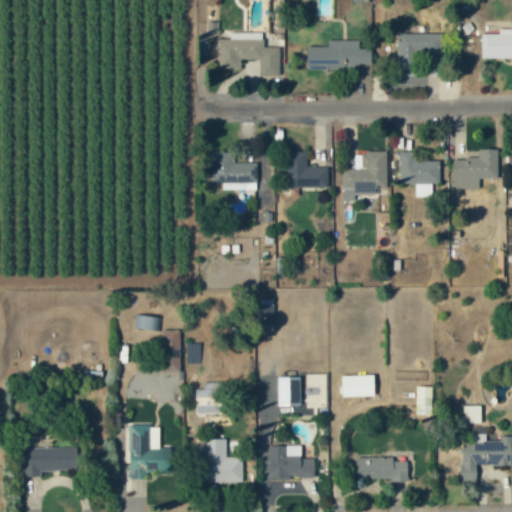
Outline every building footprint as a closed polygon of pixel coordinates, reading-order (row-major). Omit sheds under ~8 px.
[(213,29),(214,16),(202,16),(202,29),(213,29)] [(260,34),(260,27),(226,26),(226,34),(260,34)] [(511,58),(511,28),(498,28),(498,33),(481,33),(481,58),(511,58)] [(213,64),(214,33),(226,34),(260,34),(260,41),(275,41),(275,70),(256,70),(256,53),(237,53),(237,64),(213,64)] [(417,69),(417,52),(441,52),(441,33),(397,33),(396,69),(417,69)] [(306,69),(360,69),(360,64),(372,64),(371,48),(359,48),(358,40),(327,40),(327,46),(306,46),(306,69)] [(475,185),(449,185),(449,154),(462,154),(462,152),(474,152),(474,144),(493,144),(493,173),(475,173),(475,185)] [(371,183),(371,189),(349,189),(350,183),(338,183),(338,163),(350,163),(361,163),(361,161),(358,161),(358,150),(358,148),(362,148),(362,145),(383,146),(383,183),(371,183)] [(283,146),(283,183),(324,182),(324,161),(302,161),(302,146),(283,146)] [(395,178),(411,178),(428,179),(436,179),(436,155),(411,155),(412,146),(395,146),(395,178)] [(207,177),(218,177),(252,177),(254,177),(254,158),(229,158),(229,147),(207,147),(207,177)] [(350,163),(351,149),(358,150),(358,161),(361,161),(361,163),(350,163)] [(411,178),(428,179),(428,192),(411,192),(411,178)] [(274,323),(273,298),(256,299),(257,324),(274,323)] [(180,371),(180,329),(162,329),(162,371),(180,371)] [(341,396),(374,395),(374,374),(340,375),(341,396)] [(277,405),(300,405),(300,377),(278,376),(277,405)] [(195,389),(195,414),(223,413),(222,382),(202,382),(203,388),(195,389)] [(415,414),(431,414),(432,386),(416,386),(415,414)] [(481,423),(481,405),(463,405),(463,423),(481,423)] [(128,479),(147,479),(147,472),(169,472),(170,447),(150,447),(150,424),(129,424),(128,479)] [(242,482),(242,457),(226,457),(226,439),(199,438),(198,481),(242,482)] [(300,445),(267,445),(267,478),(314,478),(314,458),(301,458),(300,445)] [(23,447),(23,470),(76,471),(76,448),(23,447)] [(356,479),(407,478),(407,461),(393,461),(393,456),(355,457),(356,479)]
